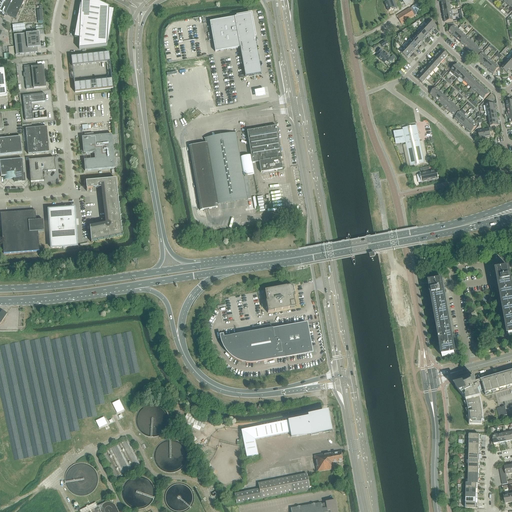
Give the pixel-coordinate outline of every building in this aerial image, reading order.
[(0,0),(0,15),(4,17),(6,14),(16,19),(24,0),(0,0)] [(92,0),(81,0),(81,4),(80,4),(74,38),(79,39),(81,39),(79,49),(86,49),(107,46),(107,44),(108,44),(114,10),(109,9),(109,8),(92,0)] [(393,0),(392,0),(385,3),(388,12),(397,8),(393,0)] [(397,16),(402,24),(404,23),(404,22),(406,21),(407,21),(409,19),(410,19),(409,19),(412,18),(412,17),(414,16),(415,16),(416,18),(418,16),(417,15),(425,11),(420,3),(412,8),(412,7),(410,8),(409,8),(410,8),(407,10),(405,11),(404,11),(404,12),(402,13),(401,13),(402,13),(399,15),(399,14),(399,15),(397,16)] [(255,37),(250,15),(236,17),(234,18),(210,22),(215,52),(240,47),(245,77),(261,74),(256,44),(255,44),(254,40),(255,40),(255,37)] [(437,26),(430,20),(426,25),(433,30),(437,26)] [(433,30),(426,25),(425,23),(421,27),(423,29),(429,34),(433,30)] [(25,30),(25,24),(12,25),(13,32),(25,30)] [(448,32),(452,36),(458,29),(454,26),(454,24),(451,25),(451,29),(448,32)] [(429,34),(423,29),(419,33),(426,38),(429,34)] [(458,29),(452,36),(456,39),(462,33),(458,29)] [(40,47),(39,32),(14,35),(16,55),(38,53),(37,48),(40,47)] [(416,37),(422,42),(426,38),(419,33),(416,37)] [(456,39),(460,43),(466,36),(462,33),(456,39)] [(460,43),(464,47),(470,40),(466,36),(460,43)] [(416,37),(412,41),(419,46),(422,42),(416,37)] [(464,47),(468,50),(474,44),(470,40),(464,47)] [(412,41),(408,45),(415,50),(419,46),(412,41)] [(468,50),(472,54),(478,47),(474,44),(468,50)] [(408,45),(405,49),(411,54),(415,50),(408,45)] [(478,47),(472,54),(477,58),(483,51),(478,47)] [(378,54),(376,57),(384,63),(386,61),(388,62),(391,58),(380,49),(376,53),(378,54)] [(411,54),(405,49),(401,53),(408,59),(411,54)] [(441,49),(438,54),(444,60),(448,55),(441,49)] [(71,57),(72,66),(73,66),(110,62),(109,53),(71,57)] [(477,60),(481,64),(487,57),(483,53),(477,60)] [(438,54),(434,58),(441,64),(444,60),(438,54)] [(481,64),(485,67),(491,61),(487,57),(481,64)] [(434,58),(430,62),(437,67),(441,64),(434,58)] [(485,67),(489,71),(495,64),(491,61),(485,67)] [(430,62),(427,66),(433,71),(437,67),(430,62)] [(451,70),(450,72),(454,76),(456,74),(461,68),(457,64),(451,70)] [(495,64),(489,71),(493,75),(497,71),(498,72),(500,72),(500,68),(499,68),(495,64)] [(501,68),(500,68),(500,72),(503,72),(504,71),(508,74),(511,70),(505,64),(501,68)] [(46,87),(44,66),(24,68),(26,90),(46,87)] [(427,66),(423,70),(430,75),(433,71),(427,66)] [(456,74),(454,76),(458,80),(460,78),(465,71),(461,68),(456,74)] [(423,70),(420,74),(426,79),(430,75),(423,70)] [(460,78),(464,81),(469,75),(465,71),(460,78)] [(426,79),(420,74),(416,78),(422,84),(426,79)] [(464,81),(468,85),(474,78),(469,75),(464,81)] [(468,85),(472,89),(478,82),(474,78),(468,85)] [(75,93),(113,89),(112,79),(75,83),(74,84),(75,93)] [(478,82),(472,89),(476,92),(482,86),(478,82)] [(482,86),(476,92),(480,96),(486,89),(482,86)] [(430,94),(434,98),(440,91),(436,88),(430,94)] [(486,89),(480,96),(484,100),(490,93),(486,89)] [(444,95),(440,91),(434,98),(438,102),(444,95)] [(31,103),(45,102),(44,94),(23,96),(25,121),(47,118),(46,111),(32,112),(31,103)] [(442,105),(448,99),(444,95),(438,102),(442,105)] [(442,105),(446,109),(452,102),(448,99),(442,105)] [(446,109),(450,112),(456,106),(452,102),(446,109)] [(486,105),(487,111),(496,109),(495,104),(490,104),(488,102),(485,105),(486,105)] [(456,106),(450,112),(454,116),(460,110),(456,106)] [(462,110),(454,118),(458,122),(464,116),(466,113),(462,110)] [(458,122),(462,126),(468,119),(464,116),(458,122)] [(462,126),(466,130),(472,123),(468,119),(462,126)] [(472,123),(466,130),(471,133),(476,127),(472,123)] [(410,166),(424,163),(416,126),(417,126),(417,125),(402,128),(402,129),(403,129),(403,131),(395,133),(397,143),(405,142),(410,166)] [(197,145),(188,146),(200,210),(208,209),(217,207),(217,206),(232,203),(248,200),(248,199),(251,199),(248,181),(247,175),(253,174),(254,174),(252,163),(254,163),(256,163),(258,162),(259,162),(261,173),(274,171),(282,169),(281,165),(281,164),(280,158),(282,158),(282,157),(281,153),(281,152),(282,152),(281,148),(280,148),(280,147),(281,146),(280,143),(279,143),(276,126),(274,126),(262,128),(249,131),(248,131),(247,131),(251,156),(250,156),(244,157),(240,157),(235,134),(237,134),(236,133),(220,136),(204,138),(204,139),(205,139),(205,143),(197,145)] [(489,129),(484,130),(485,138),(491,137),(490,132),(491,132),(494,128),(494,126),(490,127),(489,129)] [(26,129),(28,154),(49,153),(47,127),(26,129)] [(485,138),(484,130),(478,131),(478,130),(475,133),(479,136),(480,139),(485,138)] [(82,138),(83,151),(85,151),(85,154),(94,153),(95,157),(94,158),(94,159),(95,159),(84,160),(85,171),(115,168),(114,158),(113,158),(112,153),(113,153),(112,135),(82,138)] [(0,155),(22,153),(20,137),(0,139),(0,155)] [(47,174),(47,172),(56,171),(54,158),(29,160),(31,182),(44,181),(43,172),(44,172),(44,175),(47,174)] [(4,180),(6,180),(15,179),(15,182),(24,181),(23,159),(0,161),(0,165),(1,177),(4,177),(4,180)] [(420,174),(422,183),(439,180),(437,170),(420,174)] [(116,179),(86,182),(87,191),(89,189),(89,187),(103,185),(103,187),(107,187),(111,224),(108,229),(96,231),(95,228),(90,229),(90,227),(91,243),(92,242),(91,242),(122,236),(115,179),(116,179)] [(74,208),(48,210),(51,248),(77,247),(74,208)] [(1,214),(3,254),(39,251),(38,232),(44,231),(43,220),(36,220),(35,211),(1,213),(1,214)] [(497,270),(509,336),(511,335),(511,281),(510,268),(497,270)] [(442,357),(456,355),(443,280),(430,283),(429,283),(442,357)] [(293,298),(295,297),(293,286),(287,287),(287,288),(266,292),(267,302),(266,302),(268,313),(274,312),(273,311),(295,307),(293,298)] [(242,362),(246,363),(251,363),(256,363),(311,353),(306,324),(273,330),(273,329),(221,338),(220,336),(220,338),(222,343),(224,347),(226,351),(229,355),(233,358),(237,360),(242,362)] [(475,378),(472,380),(472,382),(467,384),(467,383),(455,386),(464,398),(465,402),(466,406),(467,410),(467,413),(468,417),(468,421),(468,425),(483,425),(483,422),(507,415),(506,412),(506,411),(505,409),(505,406),(500,408),(496,393),(511,388),(511,371),(478,381),(476,381),(475,377),(475,378)] [(124,410),(119,400),(112,404),(117,414),(124,410)] [(138,411),(137,413),(136,415),(136,418),(136,423),(138,429),(140,432),(144,435),(148,437),(154,437),(158,436),(159,435),(163,433),(166,428),(167,427),(168,424),(169,419),(167,413),(164,409),(160,406),(156,404),(151,404),(146,405),(141,408),(138,411)] [(205,419),(188,412),(184,420),(201,427),(204,421),(205,419)] [(311,433),(311,435),(330,431),(327,416),(323,414),(288,421),(241,430),(246,457),(258,455),(255,440),(290,433),(291,437),(311,433)] [(103,417),(95,421),(99,429),(107,425),(103,417)] [(497,430),(498,434),(500,443),(506,442),(504,433),(500,434),(499,430),(497,430)] [(498,434),(494,435),(493,431),(491,431),(492,436),(494,444),(500,443),(498,434)] [(184,465),(186,461),(187,456),(186,451),(184,446),(180,443),(176,440),(174,440),(171,440),(169,440),(165,440),(163,441),(161,443),(158,445),(155,449),(154,454),(154,459),(155,464),(159,468),(163,471),(167,472),(172,473),(177,471),(181,469),(184,465)] [(343,461),(341,452),(331,454),(331,453),(314,456),(317,472),(334,469),(333,463),(339,462),(340,463),(343,461)] [(80,463),(78,464),(75,464),(71,467),(67,471),(65,477),(65,483),(67,488),(71,493),(76,496),(82,496),(86,496),(91,493),(95,489),(97,483),(98,476),(94,470),(90,466),(85,464),(80,463)] [(259,489),(234,494),(236,504),(292,493),(292,494),(309,490),(306,474),(257,484),(259,489)] [(154,498),(155,494),(155,493),(154,489),(153,485),(150,481),(146,478),(142,477),(138,476),(133,477),(128,479),(125,482),(123,486),(122,490),(122,496),(123,501),(127,505),(131,508),(135,509),(140,509),(144,508),(149,506),(152,502),(154,498)] [(184,511),(187,511),(189,510),(192,506),(194,501),(194,496),(193,492),(190,488),(186,485),(181,483),(177,483),(172,484),(167,487),(164,491),(164,496),(163,501),(165,505),(167,508),(171,511),(172,511),(184,511)] [(320,503),(290,509),(290,511),(336,511),(335,501),(325,502),(326,503),(321,504),(320,503)]
